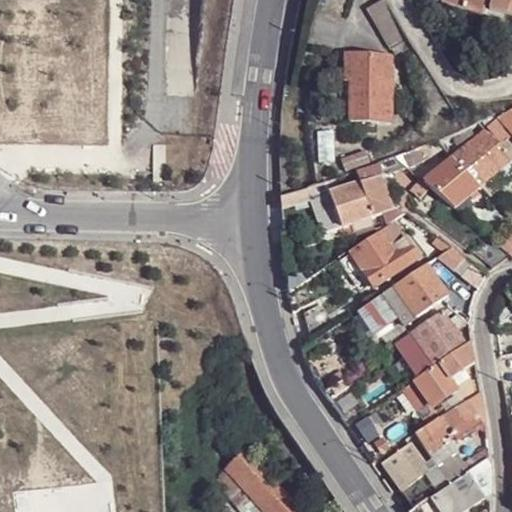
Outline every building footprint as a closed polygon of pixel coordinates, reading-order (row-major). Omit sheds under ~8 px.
[(511,0),(444,0),(443,5),(484,16),(488,0),(494,0),(492,10),(511,15),(511,0)] [(393,43),(405,36),(387,8),(375,16),(393,43)] [(378,122),(391,120),(388,51),(343,53),(344,79),(349,79),(350,121),(357,122),(378,122)] [(511,151),(511,124),(511,107),(508,111),(507,111),(487,126),(489,127),(510,153),(511,151)] [(378,122),(357,122),(359,137),(379,136),(378,122)] [(489,127),(457,157),(483,186),(499,171),(511,159),(511,155),(510,153),(489,127)] [(318,165),(334,165),(334,134),(317,135),(318,165)] [(412,166),(447,146),(439,138),(399,153),(412,166)] [(366,167),(374,164),(368,153),(344,163),(350,175),(358,171),(366,167)] [(374,164),(366,167),(371,183),(388,196),(401,208),(391,176),(412,166),(399,153),(374,164)] [(458,209),(483,186),(457,157),(429,181),(436,188),(458,209)] [(511,159),(499,171),(509,182),(511,178),(511,159)] [(429,181),(427,180),(416,192),(424,200),(436,188),(429,181)] [(371,183),(361,186),(368,203),(376,201),(388,196),(371,183)] [(361,186),(332,195),(343,227),(349,225),(353,224),(373,216),(368,203),(361,186)] [(314,188),(287,198),(292,235),(320,231),(314,188)] [(329,231),(343,227),(332,195),(319,200),(329,231)] [(380,214),(401,208),(388,196),(376,201),(380,214)] [(375,288),(417,260),(393,226),(352,254),(369,279),(375,288)] [(511,235),(499,247),(511,259),(511,235)] [(506,256),(486,238),(473,253),(492,269),(495,269),(506,256)] [(450,248),(441,240),(437,245),(445,251),(450,248)] [(445,251),(433,259),(452,273),(464,259),(450,248),(445,251)] [(352,254),(342,262),(358,286),(369,279),(352,254)] [(357,310),(375,335),(400,316),(398,312),(405,309),(412,319),(445,295),(425,265),(357,310)] [(322,306),(304,315),(310,339),(333,327),(322,306)] [(443,312),(460,334),(473,324),(447,310),(443,312)] [(434,364),(464,343),(460,334),(443,312),(413,333),(434,364)] [(413,333),(396,344),(420,379),(437,367),(434,364),(413,333)] [(317,380),(347,361),(332,341),(305,359),(313,373),(317,380)] [(435,408),(453,395),(446,384),(475,365),(471,344),(437,367),(420,379),(416,381),(431,400),(435,408)] [(416,381),(403,391),(415,410),(431,400),(416,381)] [(426,430),(419,435),(452,484),(468,474),(489,460),(488,448),(467,462),(460,452),(453,456),(443,442),(456,435),(453,431),(483,411),(480,394),(439,421),(426,430)] [(485,423),(483,411),(453,431),(456,435),(460,440),(485,423)] [(422,423),(426,430),(439,421),(435,415),(422,423)] [(374,449),(382,460),(391,454),(383,442),(374,449)] [(430,499),(438,494),(434,488),(438,485),(411,446),(384,464),(415,510),(430,499)] [(298,511),(250,456),(218,484),(241,511),(298,511)] [(490,477),(489,460),(468,474),(469,476),(476,486),(490,477)] [(439,511),(459,511),(483,496),(476,486),(469,476),(432,501),(439,511)] [(490,477),(476,486),(483,496),(491,490),(490,477)] [(483,496),(459,511),(474,511),(488,503),(483,496)] [(415,510),(412,511),(439,511),(432,501),(430,499),(415,510)]
